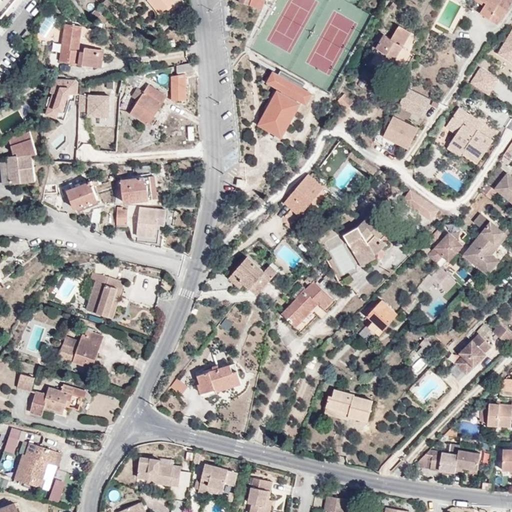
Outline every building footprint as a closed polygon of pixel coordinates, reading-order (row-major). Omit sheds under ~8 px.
[(0,0),(0,19),(15,0),(0,0)] [(105,0),(93,12),(98,17),(111,5),(106,0),(105,0)] [(148,0),(160,13),(176,0),(148,0)] [(511,5),(511,0),(474,0),(476,1),(476,0),(481,0),(487,4),(485,7),(481,13),(491,19),(494,14),(503,20),(511,5)] [(499,25),(503,20),(494,14),(491,19),(499,25)] [(36,31),(44,36),(54,20),(47,15),(36,31)] [(60,61),(98,67),(99,49),(85,47),(85,52),(78,51),(79,46),(82,26),(64,24),(60,61)] [(388,73),(390,71),(395,61),(411,32),(400,25),(392,39),(385,36),(378,50),(374,48),(371,52),(377,55),(372,64),(388,73)] [(511,28),(500,50),(511,56),(511,28)] [(395,61),(390,71),(393,73),(399,64),(395,61)] [(195,71),(194,63),(194,62),(178,65),(178,66),(179,74),(195,71)] [(470,85),(490,95),(499,78),(478,68),(470,85)] [(276,90),(257,127),(283,140),(301,104),(307,107),(315,92),(272,71),(265,84),(276,90)] [(186,102),(186,75),(171,75),(171,102),(186,102)] [(49,117),(67,118),(68,96),(78,96),(79,80),(51,79),(49,117)] [(131,114),(148,125),(166,97),(148,86),(131,114)] [(406,89),(399,108),(424,117),(431,98),(406,89)] [(79,95),(78,112),(86,113),(87,95),(79,95)] [(348,111),(355,104),(345,95),(339,103),(348,111)] [(87,96),(87,120),(110,120),(110,96),(87,96)] [(486,125),(479,120),(471,115),(471,117),(460,109),(448,127),(458,135),(451,145),(465,153),(468,149),(482,159),(494,142),(481,132),(486,125)] [(393,116),(382,138),(409,151),(420,129),(393,116)] [(482,116),(479,120),(486,125),(481,132),(494,142),(501,132),(488,123),(489,121),(482,116)] [(8,156),(8,157),(11,183),(35,180),(32,154),(37,153),(30,131),(9,138),(14,152),(17,151),(18,155),(8,156)] [(332,177),(351,152),(338,142),(319,167),(332,177)] [(451,145),(448,149),(462,158),(465,153),(451,145)] [(468,149),(465,153),(479,164),(482,159),(468,149)] [(364,159),(357,153),(355,151),(350,157),(361,165),(365,160),(364,159)] [(11,183),(8,157),(1,161),(4,184),(11,183)] [(378,170),(365,160),(361,165),(374,175),(378,170)] [(511,177),(500,168),(490,184),(511,202),(511,177)] [(309,174),(298,187),(285,202),(301,215),(324,188),(311,176),(309,174)] [(148,184),(150,199),(158,199),(156,184),(158,183),(157,175),(145,177),(146,184),(148,184)] [(125,202),(150,199),(148,184),(146,184),(145,177),(122,180),(125,202)] [(75,208),(77,207),(98,200),(93,187),(98,185),(97,179),(69,190),(75,208)] [(401,201),(432,223),(441,210),(410,189),(401,201)] [(98,200),(77,207),(79,211),(99,203),(98,200)] [(91,221),(99,223),(102,208),(93,210),(91,221)] [(164,224),(166,210),(141,208),(138,241),(158,244),(160,224),(164,224)] [(344,234),(357,259),(372,250),(369,243),(378,236),(379,238),(393,224),(378,208),(360,226),(344,234)] [(117,224),(127,224),(128,210),(118,209),(117,224)] [(293,229),(300,219),(289,210),(281,220),(293,229)] [(509,236),(503,231),(483,214),(476,221),(486,230),(465,254),(489,274),(500,261),(493,255),(489,251),(496,243),(500,246),(509,236)] [(507,227),(503,231),(509,236),(511,231),(511,230),(507,227)] [(429,255),(437,263),(444,255),(450,261),(452,258),(449,256),(461,242),(450,233),(429,255)] [(372,250),(357,259),(361,265),(376,257),(375,255),(387,244),(382,239),(381,240),(379,238),(378,236),(369,243),(372,250)] [(464,246),(461,242),(449,256),(452,258),(464,246)] [(489,251),(493,255),(500,246),(496,243),(489,251)] [(248,257),(235,272),(243,278),(241,280),(245,284),(258,295),(276,275),(269,268),(266,272),(248,257)] [(442,267),(440,268),(456,283),(457,281),(442,267)] [(441,287),(448,292),(456,283),(440,268),(432,277),(441,287)] [(368,280),(376,288),(385,279),(377,271),(368,280)] [(243,278),(235,272),(230,278),(241,288),(245,284),(241,280),(243,278)] [(87,309),(108,315),(117,288),(105,284),(108,276),(93,273),(91,279),(97,281),(87,309)] [(420,286),(428,292),(435,284),(440,288),(441,287),(432,277),(429,275),(420,286)] [(117,288),(120,280),(108,276),(105,284),(117,288)] [(117,288),(108,315),(113,317),(125,282),(120,280),(117,288)] [(316,300),(319,303),(325,310),(335,300),(315,281),(307,289),(305,289),(297,298),(298,299),(283,314),(302,333),(318,317),(312,310),(309,307),(316,300)] [(403,308),(411,314),(421,302),(413,296),(403,308)] [(312,310),(319,303),(316,300),(309,307),(312,310)] [(380,335),(398,313),(383,300),(368,316),(374,321),(369,326),(380,335)] [(28,317),(32,319),(37,309),(34,307),(28,317)] [(511,333),(501,324),(500,325),(511,335),(511,333)] [(508,344),(511,339),(511,335),(500,325),(494,332),(508,344)] [(367,340),(374,334),(366,326),(360,332),(367,340)] [(94,368),(105,336),(88,330),(86,335),(84,335),(81,341),(67,336),(61,356),(75,361),(74,362),(94,368)] [(485,354),(491,347),(478,334),(459,353),(462,356),(455,364),(467,375),(486,355),(485,354)] [(423,356),(432,344),(428,340),(418,352),(423,356)] [(312,353),(307,364),(313,367),(318,356),(312,353)] [(235,364),(219,369),(214,371),(200,375),(205,392),(215,389),(216,392),(242,383),(235,364)] [(18,387),(31,391),(35,378),(21,374),(18,387)] [(171,387),(182,395),(188,386),(177,378),(171,387)] [(501,389),(511,389),(511,378),(507,378),(501,384),(501,389)] [(67,401),(70,401),(72,395),(84,398),(86,391),(64,385),(62,391),(49,387),(47,395),(36,392),(31,412),(42,415),(45,407),(63,413),(66,405),(67,401)] [(349,417),(350,417),(368,421),(374,401),(354,396),(355,394),(335,389),(333,397),(330,396),(327,407),(350,413),(349,417)] [(511,405),(491,404),(490,410),(490,421),(489,425),(511,427),(511,421),(511,405)] [(350,419),(350,417),(349,417),(350,413),(327,407),(325,413),(350,419)] [(490,421),(490,410),(483,410),(482,421),(490,421)] [(5,452),(17,454),(20,432),(8,430),(5,452)] [(24,440),(19,453),(23,454),(26,455),(30,442),(24,440)] [(30,442),(26,455),(23,454),(15,479),(41,488),(44,479),(42,479),(45,470),(40,468),(42,461),(47,463),(57,466),(62,453),(30,442)] [(452,444),(450,452),(459,454),(459,450),(460,446),(452,444)] [(430,449),(421,458),(433,459),(434,450),(430,449)] [(434,450),(433,459),(431,468),(442,470),(453,472),(456,472),(459,454),(450,452),(434,450)] [(459,450),(459,454),(456,472),(463,473),(463,471),(464,467),(478,470),(481,454),(459,450)] [(156,480),(156,483),(178,486),(181,469),(173,468),(173,466),(160,464),(160,460),(140,457),(137,477),(148,479),(148,475),(154,476),(153,479),(156,480)] [(209,484),(224,487),(225,482),(234,484),(237,471),(205,463),(199,490),(207,492),(208,489),(209,484)] [(179,487),(189,487),(190,472),(180,471),(179,487)] [(253,478),(251,486),(248,502),(252,503),(249,511),(269,511),(270,506),(267,506),(269,500),(272,481),(253,478)] [(58,504),(65,482),(55,479),(47,501),(58,504)] [(208,489),(222,492),(224,487),(209,484),(208,489)] [(345,510),(347,499),(326,494),(324,509),(331,511),(343,511),(344,510),(345,510)]
